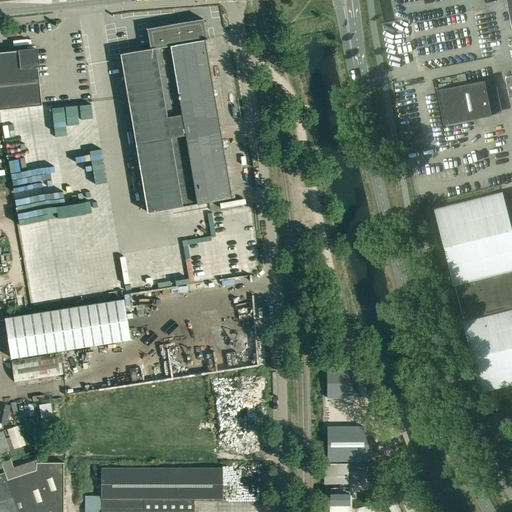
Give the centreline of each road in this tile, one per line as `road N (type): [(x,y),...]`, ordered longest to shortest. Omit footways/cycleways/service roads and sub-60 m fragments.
road 1 (unclassified): [(489,511),(448,429),(416,335),(381,199),(345,0)]
road 2 (unclassified): [(226,0),(236,18),(271,256),(280,511)]
road 3 (track): [(414,511),(355,360),(296,105),(278,79),(242,58)]
road 4 (secondary): [(0,10),(121,0)]
